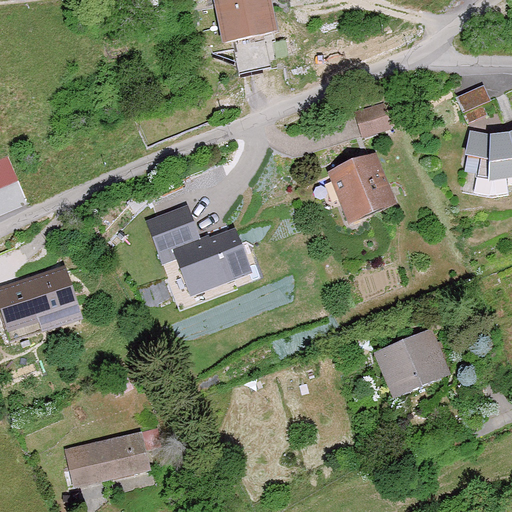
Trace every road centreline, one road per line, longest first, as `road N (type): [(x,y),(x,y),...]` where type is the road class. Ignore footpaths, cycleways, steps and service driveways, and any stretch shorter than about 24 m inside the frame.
road 1 (residential): [(388,74),(302,93),(0,218)]
road 2 (residential): [(511,63),(442,62),(388,74)]
